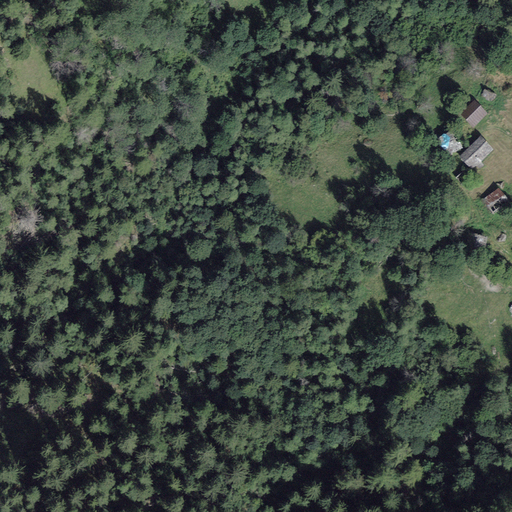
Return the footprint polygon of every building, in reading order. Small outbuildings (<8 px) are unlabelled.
[(474,101),(462,112),(473,124),(485,113),(480,107),(474,101)] [(451,133),(437,141),(446,155),(460,146),(451,133)] [(479,138),(460,156),(471,167),(475,164),(490,149),(479,138)] [(498,188),(483,200),(493,212),(498,208),(507,201),(498,188)] [(485,237),(466,233),(462,248),(482,252),(483,248),(485,237)]
